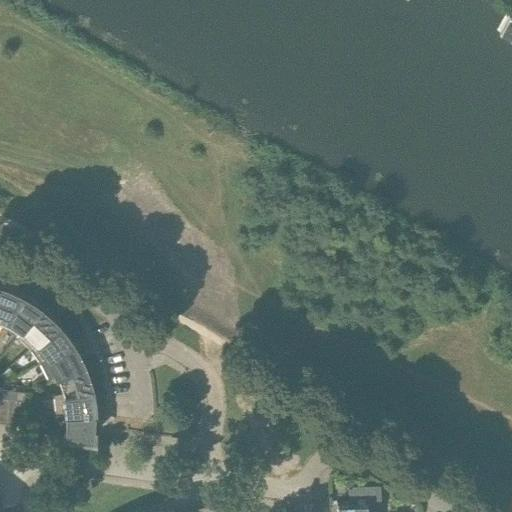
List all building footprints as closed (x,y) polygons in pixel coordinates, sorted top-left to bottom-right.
[(511,39),(511,16),(501,32),(511,39)] [(0,324),(1,326),(20,291),(0,282),(0,324)] [(1,326),(16,335),(41,305),(20,291),(1,326)] [(16,335),(29,347),(58,321),(41,305),(16,335)] [(48,356),(73,341),(58,321),(29,347),(39,361),(48,356)] [(57,373),(84,362),(73,341),(48,356),(49,357),(39,361),(47,377),(57,373)] [(62,392),(91,386),(84,362),(57,373),(62,392)] [(65,411),(94,410),(91,386),(62,392),(52,394),(54,411),(65,411)] [(5,397),(11,397),(15,398),(16,390),(6,389),(5,397)] [(15,398),(23,399),(25,391),(16,390),(15,398)] [(0,421),(7,423),(11,397),(5,397),(0,395),(0,421)] [(7,423),(20,424),(23,399),(15,398),(11,397),(7,423)] [(94,410),(65,411),(64,430),(92,434),(94,410)] [(379,511),(380,504),(367,504),(367,501),(337,502),(337,511),(379,511)] [(243,511),(242,503),(194,511),(243,511)]
